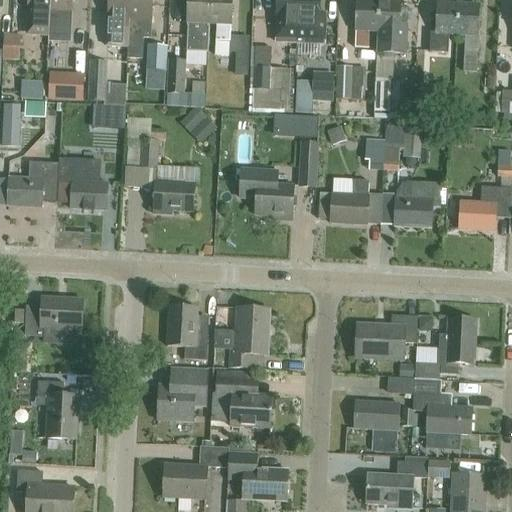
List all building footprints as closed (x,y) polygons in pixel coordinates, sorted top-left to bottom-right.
[(50,38),(51,0),(29,0),(28,38),(49,38),(50,38)] [(71,45),(71,29),(72,0),(51,0),(50,38),(49,38),(48,44),(71,45)] [(129,48),(131,0),(109,0),(108,47),(129,48)] [(152,0),(131,0),(129,48),(129,59),(141,59),(142,38),(151,39),(152,0)] [(210,23),(210,0),(188,0),(187,27),(188,27),(187,52),(203,53),(205,23),(210,23)] [(232,0),(210,0),(210,23),(217,23),(215,56),(230,57),(232,0)] [(296,44),(298,0),(276,0),(276,21),(277,21),(276,43),(296,44)] [(298,0),(296,44),(324,45),(325,21),(319,21),(319,0),(298,0)] [(378,31),(379,1),(358,0),(355,48),(368,49),(369,30),(378,31)] [(378,31),(377,53),(374,120),(410,122),(411,83),(392,82),(393,54),(405,54),(407,31),(399,31),(401,2),(379,1),(378,31)] [(457,35),(458,6),(437,5),(435,33),(430,33),(429,53),(447,54),(448,35),(457,35)] [(466,36),(465,54),(464,73),(477,74),(480,7),(458,6),(457,35),(466,36)] [(511,50),(511,32),(499,32),(498,49),(511,50)] [(20,38),(6,37),(4,60),(18,61),(20,38)] [(167,48),(147,48),(146,73),(166,74),(167,48)] [(106,72),(107,51),(90,50),(89,71),(106,72)] [(435,57),(419,57),(418,85),(434,86),(435,57)] [(186,62),(168,61),(166,108),(203,109),(203,97),(184,96),(186,62)] [(350,101),(352,69),(352,67),(336,66),(334,100),(350,101)] [(284,71),(252,69),(250,112),(283,114),(284,71)] [(50,104),(88,102),(87,74),(49,76),(50,104)] [(297,83),(295,114),(311,115),(312,102),(332,103),(334,75),(314,74),(313,83),(297,83)] [(1,93),(0,100),(42,102),(42,87),(22,86),(21,93),(1,93)] [(2,106),(0,127),(13,128),(14,107),(2,106)] [(386,121),(385,142),(384,171),(399,171),(400,151),(404,151),(404,158),(420,159),(422,123),(386,121)] [(141,141),(140,169),(157,170),(158,142),(141,141)] [(365,161),(370,161),(370,170),(384,171),(385,142),(366,141),(365,161)] [(300,143),(299,187),(316,188),(317,144),(300,143)] [(46,155),(60,156),(60,147),(46,146),(46,155)] [(75,148),(60,147),(60,156),(74,156),(75,148)] [(59,170),(60,165),(30,163),(29,180),(9,179),(8,207),(42,208),(42,203),(57,204),(59,170)] [(511,177),(511,173),(511,168),(498,168),(498,177),(511,177)] [(59,170),(57,204),(71,204),(71,210),(107,212),(108,184),(75,182),(76,170),(59,170)] [(292,222),(294,187),(277,186),(277,173),(241,171),(240,199),(256,200),(255,216),(272,217),(272,221),(292,222)] [(171,215),(172,211),(193,212),(194,186),(184,185),(184,181),(156,180),(154,214),(171,215)] [(369,182),(354,181),(353,196),(332,195),(330,224),(367,226),(367,225),(381,226),(382,196),(369,195),(369,182)] [(442,185),(411,183),(402,185),(397,192),(396,199),(394,227),(431,229),(433,207),(440,208),(442,185)] [(510,214),(511,189),(482,187),(481,203),(461,202),(460,230),(495,232),(496,213),(510,214)] [(499,239),(511,239),(511,221),(500,221),(499,239)] [(44,337),(44,329),(82,331),(84,301),(42,299),(41,308),(27,308),(26,337),(44,337)] [(170,307),(167,345),(167,347),(185,348),(185,361),(207,362),(209,334),(197,334),(198,308),(170,307)] [(237,309),(236,345),(235,350),(231,349),(230,369),(250,370),(250,356),(268,357),(270,310),(237,309)] [(357,327),(357,345),(356,359),(405,361),(405,345),(418,346),(419,318),(393,317),(392,328),(357,327)] [(450,319),(448,345),(447,363),(474,365),(477,321),(450,319)] [(416,379),(440,380),(441,365),(416,364),(416,379)] [(194,407),(206,407),(207,377),(185,376),(184,388),(159,387),(157,421),(193,423),(194,407)] [(215,397),(232,398),(230,427),(270,429),(272,396),(247,395),(247,381),(216,379),(215,397)] [(390,393),(414,394),(414,380),(390,379),(390,393)] [(448,396),(440,396),(440,381),(414,380),(414,394),(413,412),(428,413),(427,434),(471,436),(472,409),(451,408),(451,400),(448,396)] [(46,440),(77,441),(79,397),(64,396),(64,384),(38,382),(37,399),(48,399),(46,440)] [(448,386),(448,396),(466,396),(466,387),(448,386)] [(354,430),(398,432),(400,405),(356,402),(354,430)] [(412,412),(401,411),(400,427),(411,428),(412,412)] [(207,468),(228,469),(229,449),(200,448),(199,467),(165,465),(163,499),(206,501),(207,468)] [(228,480),(244,481),(243,500),(287,502),(288,471),(251,470),(251,455),(229,454),(228,480)] [(429,461),(428,477),(450,478),(451,463),(429,461)] [(428,480),(429,465),(398,463),(398,464),(405,464),(405,478),(368,476),(367,504),(396,506),(396,509),(412,509),(413,479),(428,480)] [(26,511),(72,511),(74,489),(42,487),(43,473),(18,472),(17,493),(27,494),(26,511)] [(455,511),(484,511),(486,476),(454,475),(452,502),(456,502),(455,511)]
